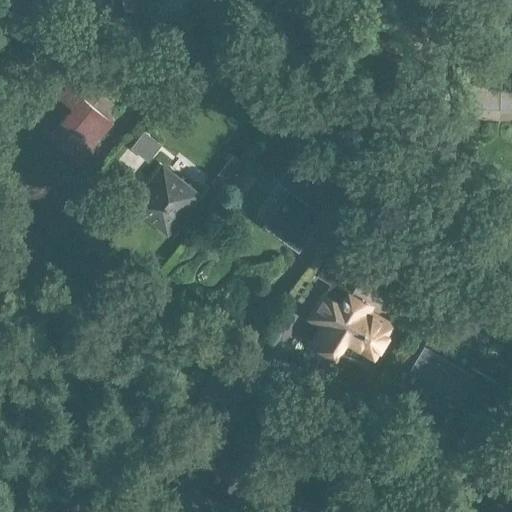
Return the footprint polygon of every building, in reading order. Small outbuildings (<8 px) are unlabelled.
[(134,10),(133,0),(113,0),(114,12),(134,10)] [(294,51),(322,50),(320,23),(293,24),(294,51)] [(184,65),(197,50),(188,42),(175,57),(184,65)] [(51,132),(49,135),(79,161),(92,146),(89,143),(100,131),(115,144),(141,114),(127,102),(120,111),(112,120),(92,104),(100,94),(76,74),(58,96),(61,99),(72,108),(51,132)] [(511,109),(511,84),(500,84),(499,109),(511,109)] [(291,192),(275,215),(290,226),(282,236),(300,248),(325,214),(319,210),(337,186),(347,173),(347,172),(306,142),(277,182),(288,189),(291,192)] [(371,150),(352,175),(370,189),(389,163),(371,150)] [(246,165),(240,160),(233,155),(212,181),(225,191),(246,165)] [(167,228),(194,194),(163,169),(136,203),(167,228)] [(393,181),(383,173),(373,187),(383,195),(393,181)] [(370,190),(362,201),(375,211),(383,200),(370,190)] [(337,244),(328,258),(345,269),(354,255),(337,244)] [(325,293),(310,317),(327,327),(316,344),(334,355),(344,339),(373,357),(393,325),(371,311),(375,304),(350,288),(341,303),(325,293)] [(455,403),(476,415),(496,381),(427,339),(411,364),(429,375),(412,402),(428,411),(432,405),(448,415),(455,403)] [(201,441),(159,451),(166,482),(185,477),(195,483),(227,502),(247,468),(224,454),(222,449),(211,443),(205,443),(201,441)] [(121,482),(110,496),(121,506),(133,491),(121,482)] [(347,511),(331,503),(325,511),(295,511),(273,499),(265,511),(347,511)]
